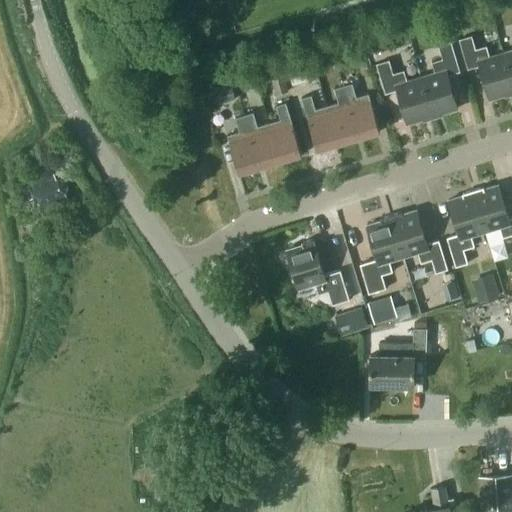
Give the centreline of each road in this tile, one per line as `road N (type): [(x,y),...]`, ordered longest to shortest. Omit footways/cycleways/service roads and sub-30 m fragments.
road 1 (residential): [(179,268),(245,225),(511,144)]
road 2 (tertiary): [(511,432),(395,440),(335,432),(295,418),(267,395)]
road 3 (tertiary): [(179,268),(75,114)]
road 4 (tertiary): [(267,395),(179,268)]
road 5 (unclassified): [(202,511),(216,469),(267,395)]
road 6 (tertiary): [(33,0),(75,114)]
